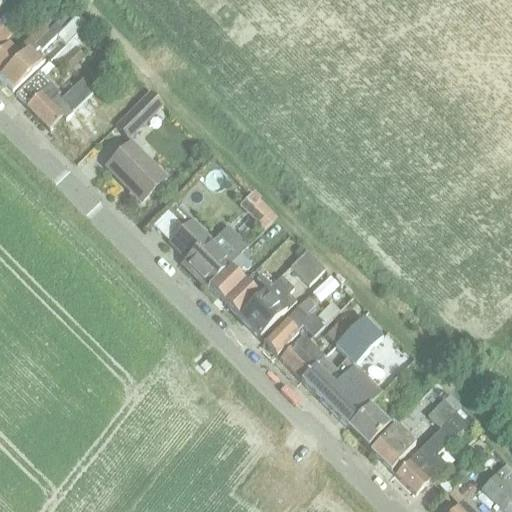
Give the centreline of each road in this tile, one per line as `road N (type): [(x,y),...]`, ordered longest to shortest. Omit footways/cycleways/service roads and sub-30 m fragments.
road 1 (track): [(74,0),(511,458)]
road 2 (residential): [(393,511),(0,116)]
